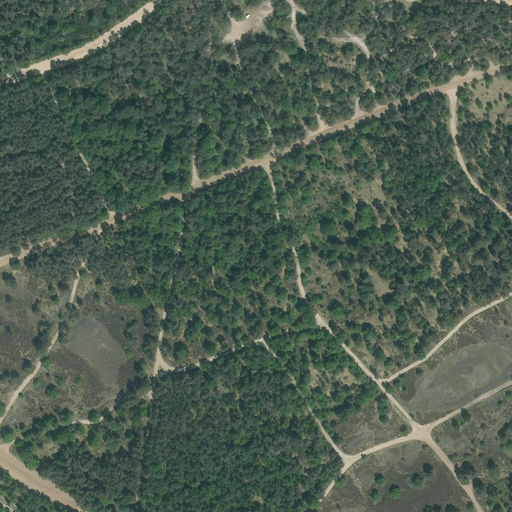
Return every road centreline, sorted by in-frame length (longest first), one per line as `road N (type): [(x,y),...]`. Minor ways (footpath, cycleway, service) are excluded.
road 1 (track): [(0,262),(321,131),(511,65)]
road 2 (track): [(265,159),(301,292),(479,511)]
road 3 (track): [(136,511),(187,191)]
road 4 (track): [(308,511),(363,454),(511,384)]
road 5 (track): [(98,223),(69,307),(0,423)]
road 6 (track): [(158,0),(94,44),(0,79)]
road 7 (track): [(156,370),(184,369),(324,325)]
road 8 (track): [(0,450),(98,421),(154,387)]
road 9 (track): [(42,65),(112,217)]
road 10 (track): [(214,0),(272,155)]
road 11 (track): [(287,0),(371,55),(358,118)]
road 12 (track): [(376,383),(511,289)]
road 13 (track): [(264,338),(336,449),(347,458),(363,454)]
road 14 (track): [(454,84),(464,171),(511,219)]
road 15 (track): [(321,131),(291,0)]
